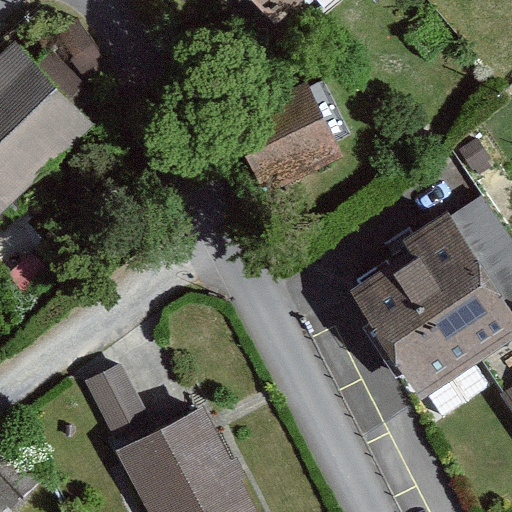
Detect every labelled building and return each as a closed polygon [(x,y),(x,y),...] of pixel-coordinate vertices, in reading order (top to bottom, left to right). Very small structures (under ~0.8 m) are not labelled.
[(17,35),(0,51),(0,214),(99,121),(17,35)] [(323,62),(222,119),(261,188),(362,132),(323,62)] [(511,312),(457,214),(354,270),(420,389),(511,337),(511,312)] [(261,511),(207,405),(121,448),(154,511),(261,511)] [(0,491),(13,502),(39,471),(0,438),(0,491)]
